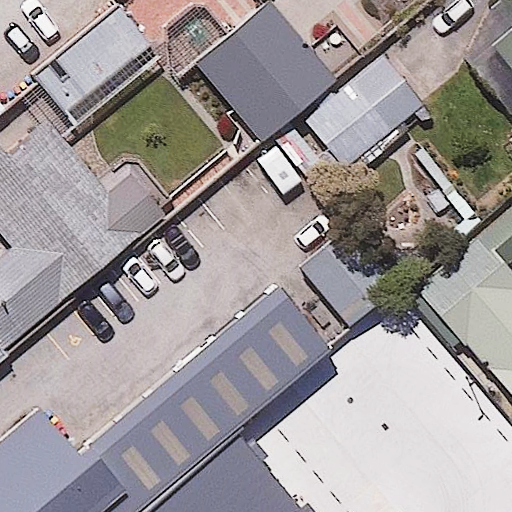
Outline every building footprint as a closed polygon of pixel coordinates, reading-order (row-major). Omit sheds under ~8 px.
[(170,68),(119,0),(114,0),(30,73),(87,139),(170,68)] [(119,0),(170,68),(248,0),(119,0)] [(511,0),(502,0),(511,10),(511,25),(468,64),(506,108),(511,108),(511,0)] [(272,25),(216,72),(260,124),(316,77),(272,25)] [(389,144),(382,136),(396,123),(404,132),(427,112),(374,49),(273,135),(307,175),(334,152),(344,163),(358,151),(368,163),(389,144)] [(0,232),(22,259),(0,276),(0,320),(19,344),(176,215),(135,165),(102,192),(34,110),(0,137),(0,232)] [(511,201),(473,234),(499,266),(511,255),(511,201)] [(86,441),(53,402),(0,446),(0,511),(137,511),(340,346),(284,278),(86,441)] [(0,359),(15,347),(0,329),(0,359)] [(304,511),(241,436),(149,511),(304,511)]
